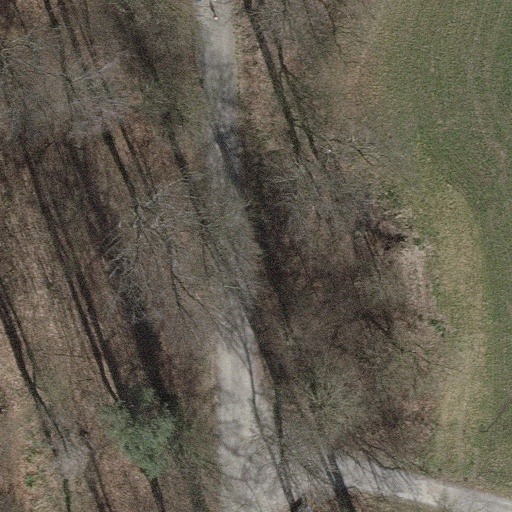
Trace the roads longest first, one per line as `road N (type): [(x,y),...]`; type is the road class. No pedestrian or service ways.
road 1 (track): [(223,0),(240,511)]
road 2 (track): [(348,0),(237,312)]
road 3 (track): [(465,511),(244,455)]
